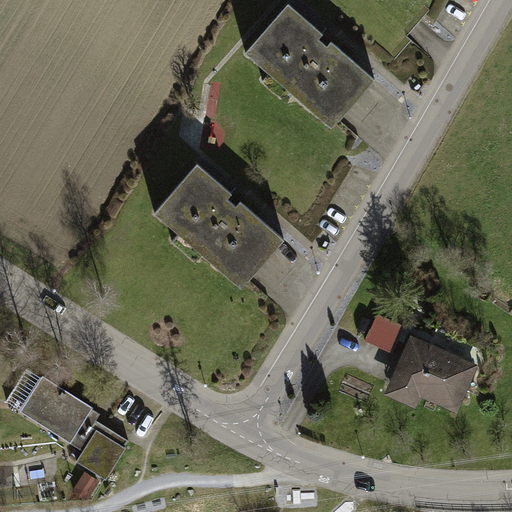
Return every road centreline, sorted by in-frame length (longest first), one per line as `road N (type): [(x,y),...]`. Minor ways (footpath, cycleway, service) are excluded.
road 1 (residential): [(504,0),(243,435)]
road 2 (residential): [(243,435),(0,280)]
road 3 (residential): [(511,489),(329,474),(243,435)]
road 4 (track): [(329,474),(165,481),(79,511)]
